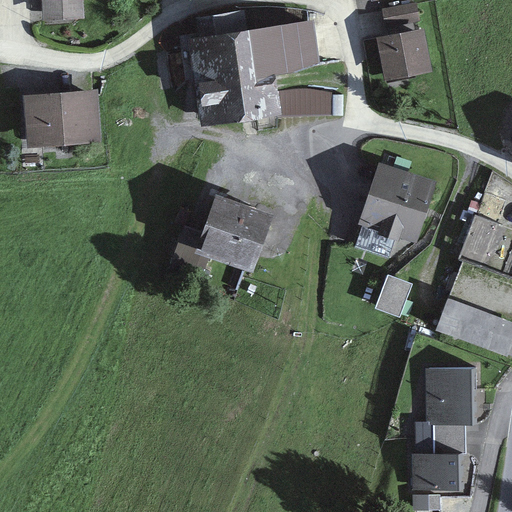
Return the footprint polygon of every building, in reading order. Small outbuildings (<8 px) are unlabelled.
[(84,0),(47,0),(49,22),(87,18),(84,0)] [(396,39),(379,42),(386,82),(432,74),(419,4),(391,9),(396,39)] [(318,20),(193,40),(206,124),(283,112),(277,72),(325,64),(318,20)] [(97,95),(25,102),(30,149),(101,142),(97,95)] [(377,165),(358,224),(417,242),(436,184),(377,165)] [(217,195),(197,244),(251,266),(271,216),(217,195)] [(511,288),(511,236),(476,222),(458,267),(511,288)] [(375,252),(366,280),(388,288),(398,259),(375,252)] [(511,321),(454,300),(442,331),(508,356),(511,346),(511,321)] [(428,368),(430,423),(476,421),(474,366),(428,368)] [(416,457),(417,491),(463,491),(462,456),(416,457)]
